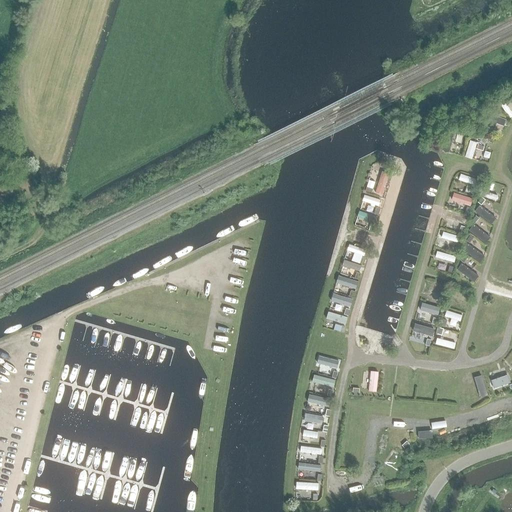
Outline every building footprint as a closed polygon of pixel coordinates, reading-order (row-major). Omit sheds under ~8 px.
[(511,112),(505,100),(499,103),(509,119),(511,116),(511,112)] [(505,120),(484,112),(482,118),(487,120),(485,127),(494,130),(496,124),(503,126),(505,120)] [(449,152),(454,134),(447,132),(442,151),(449,152)] [(471,159),(476,143),(470,141),(465,157),(471,159)] [(475,156),(482,157),(484,146),(478,144),(475,156)] [(375,193),(382,195),(389,174),(382,172),(375,193)] [(459,181),(476,187),(478,180),(461,174),(459,181)] [(497,201),(499,195),(487,191),(485,197),(497,201)] [(451,200),(469,206),(471,200),(453,194),(451,200)] [(379,200),(364,196),(362,201),(378,206),(379,200)] [(479,206),(475,212),(491,225),(495,219),(479,206)] [(376,218),(359,212),(357,217),(374,223),(376,218)] [(445,219),(464,225),(466,218),(447,212),(445,219)] [(474,226),(469,231),(485,244),(490,238),(474,226)] [(371,234),(354,228),(352,234),(369,239),(371,234)] [(441,239),(457,243),(458,237),(443,233),(441,239)] [(365,250),(349,245),(347,250),(364,256),(365,250)] [(467,245),(463,251),(479,263),(484,257),(467,245)] [(438,250),(436,257),(456,263),(458,256),(438,250)] [(360,266),(344,261),(342,266),(359,271),(360,266)] [(462,265),(457,270),(473,283),(478,277),(462,265)] [(357,282),(338,276),(336,283),(355,289),(357,282)] [(425,288),(442,293),(444,287),(427,282),(425,288)] [(352,300),(333,294),(330,301),(349,307),(352,300)] [(450,305),(464,310),(466,303),(452,298),(450,305)] [(492,317),(511,309),(511,305),(510,301),(489,308),(492,317)] [(420,311),(437,316),(439,309),(422,304),(420,311)] [(446,311),(444,317),(458,322),(460,316),(446,311)] [(347,318),(328,312),(326,319),(345,324),(347,318)] [(504,322),(483,330),(486,338),(507,331),(504,322)] [(413,332),(431,337),(433,330),(415,325),(413,332)] [(457,338),(458,332),(439,327),(437,333),(457,338)] [(437,339),(435,345),(452,349),(454,343),(437,339)] [(499,343),(478,351),(481,359),(502,350),(499,343)] [(338,361),(319,356),(317,363),(336,368),(338,361)] [(376,393),(378,373),(370,372),(368,392),(376,393)] [(335,381),(314,376),(312,382),(333,388),(335,381)] [(487,395),(481,376),(474,378),(480,397),(487,395)] [(491,381),(493,388),(509,383),(506,376),(491,381)] [(328,400),(309,395),(307,402),(327,407),(328,400)] [(324,407),(321,414),(330,416),(332,409),(324,407)] [(322,417),(305,414),(303,421),(321,424),(322,417)] [(393,479),(403,457),(393,453),(383,475),(393,479)] [(364,488),(375,466),(365,461),(354,483),(364,488)] [(320,466),(298,464),(298,470),(319,472),(320,466)]
